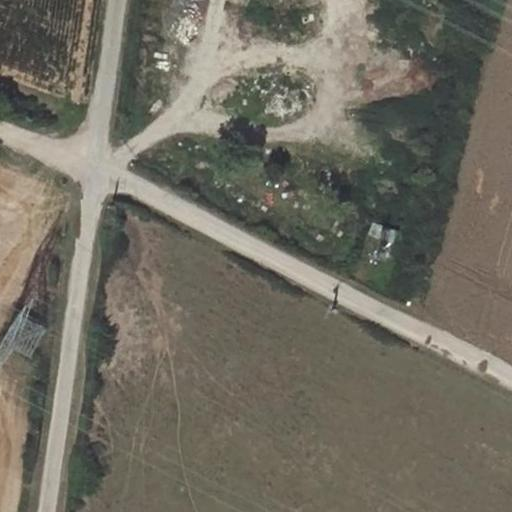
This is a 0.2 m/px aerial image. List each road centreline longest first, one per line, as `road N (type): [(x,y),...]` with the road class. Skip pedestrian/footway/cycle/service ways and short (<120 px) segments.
road 1 (unclassified): [(96,165),(46,511)]
road 2 (track): [(96,165),(178,119),(204,74),(220,0)]
road 3 (track): [(340,0),(316,129),(277,135)]
road 4 (unclassified): [(96,165),(120,0)]
